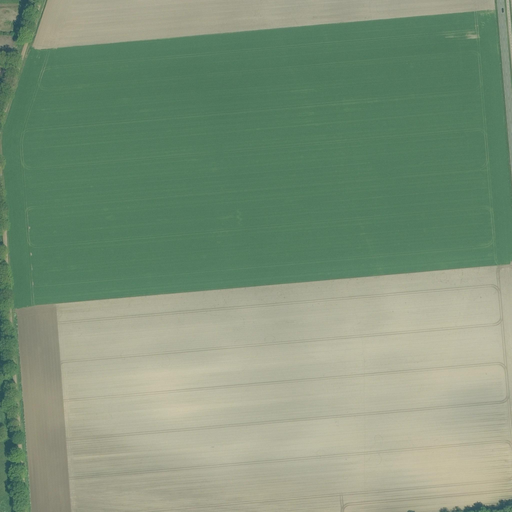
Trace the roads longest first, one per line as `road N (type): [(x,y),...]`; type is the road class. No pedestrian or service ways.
road 1 (unclassified): [(25,511),(0,171)]
road 2 (unclassified): [(0,129),(39,0)]
road 3 (secondary): [(511,124),(501,0)]
